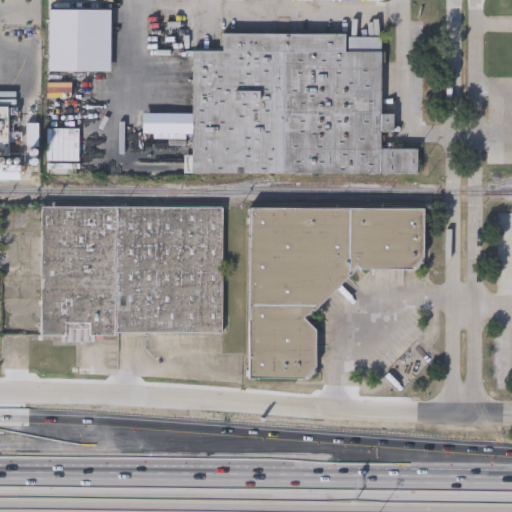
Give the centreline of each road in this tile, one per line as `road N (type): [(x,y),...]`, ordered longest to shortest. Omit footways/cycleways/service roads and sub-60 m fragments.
road 1 (motorway): [(511,449),(0,422)]
road 2 (residential): [(511,407),(0,395)]
road 3 (motorway): [(511,472),(0,466)]
road 4 (residential): [(454,0),(453,387),(465,407)]
road 5 (residential): [(465,407),(477,387),(478,0)]
